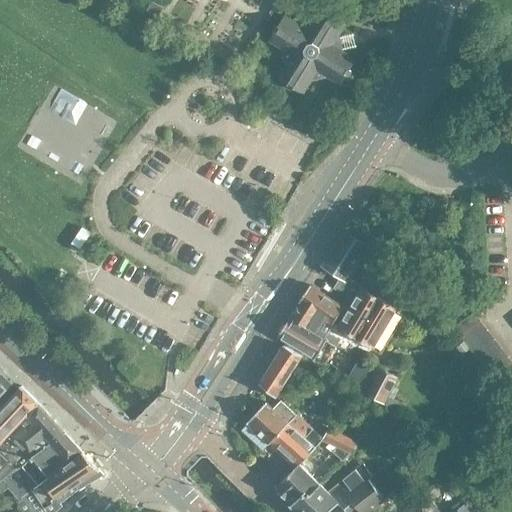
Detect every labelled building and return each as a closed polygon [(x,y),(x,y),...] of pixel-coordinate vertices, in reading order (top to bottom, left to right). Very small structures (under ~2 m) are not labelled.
[(342,48),(340,37),(339,33),(346,21),(322,6),(316,17),(296,23),(284,15),(269,39),(281,46),(286,65),(278,78),(303,92),(310,81),(329,76),(341,83),(356,59),(343,52),(342,48)] [(69,247),(78,255),(91,238),(82,231),(69,247)] [(324,267),(345,280),(357,261),(374,272),(383,259),(366,248),(367,247),(346,233),(324,267)] [(346,279),(345,280),(342,278),(335,290),(353,302),(348,311),(312,287),(311,286),(290,317),(337,346),(340,340),(327,331),(332,323),(338,327),(372,349),(396,309),(379,298),(383,291),(366,285),(349,281),(346,279)] [(462,337),(481,322),(473,312),(454,327),(462,337)] [(337,346),(290,317),(277,337),(285,341),(325,365),(335,349),(336,350),(329,363),(336,367),(346,351),(337,346)] [(481,322),(462,337),(471,348),(490,334),(481,322)] [(490,334),(471,348),(479,358),(498,343),(490,334)] [(498,343),(479,358),(478,359),(487,369),(507,354),(498,343)] [(259,383),(275,397),(301,357),(283,345),(259,383)] [(511,360),(507,354),(487,369),(494,378),(511,365),(511,360)] [(494,378),(487,369),(478,359),(466,368),(482,389),(495,379),(494,378)] [(511,365),(494,378),(495,379),(502,387),(511,379),(511,365)] [(377,367),(366,392),(383,404),(397,378),(377,367)] [(0,395),(13,382),(0,370),(0,395)] [(511,379),(502,387),(509,396),(511,393),(511,379)] [(0,444),(33,410),(39,403),(22,386),(0,409),(0,444)] [(268,443),(274,448),(301,419),(280,399),(273,407),(266,401),(246,423),(241,429),(252,439),(263,449),(268,443)] [(34,411),(33,410),(0,444),(0,491),(1,493),(8,487),(71,438),(40,405),(34,411)] [(294,466),(299,463),(322,437),(321,437),(301,419),(274,448),(294,466)] [(328,427),(322,437),(321,439),(350,453),(356,441),(328,427)] [(87,455),(71,438),(8,487),(17,498),(36,486),(38,489),(87,455)] [(104,473),(87,455),(38,489),(46,503),(77,484),(79,488),(104,473)] [(293,508),(297,511),(356,511),(359,510),(361,511),(367,511),(400,486),(383,465),(370,476),(362,461),(341,478),(342,479),(336,483),(328,490),(319,482),(293,508)] [(299,463),(294,466),(294,467),(275,486),(276,487),(277,488),(277,491),(284,498),(287,498),(292,503),(290,505),(293,508),(319,482),(299,463)] [(453,511),(476,511),(467,501),(453,511)]
